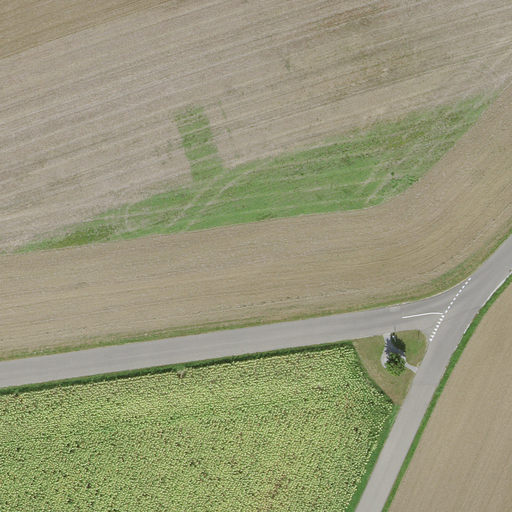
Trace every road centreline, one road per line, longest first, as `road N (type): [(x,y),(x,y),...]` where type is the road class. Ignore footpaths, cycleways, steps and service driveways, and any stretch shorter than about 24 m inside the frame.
road 1 (residential): [(470,296),(380,323),(0,376)]
road 2 (unclassified): [(470,296),(367,511)]
